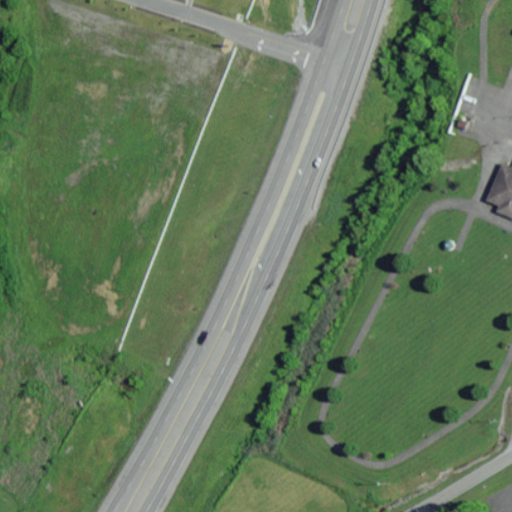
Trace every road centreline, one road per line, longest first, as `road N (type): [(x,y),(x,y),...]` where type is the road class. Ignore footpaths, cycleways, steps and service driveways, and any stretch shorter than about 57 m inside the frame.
road 1 (trunk): [(341,0),(241,265),(111,511)]
road 2 (trunk): [(148,511),(281,252),(376,0)]
